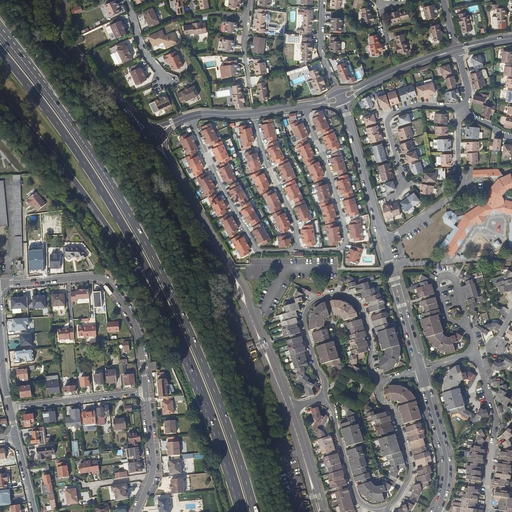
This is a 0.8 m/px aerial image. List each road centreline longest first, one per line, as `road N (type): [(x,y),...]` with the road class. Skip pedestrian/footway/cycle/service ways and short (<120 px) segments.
road 1 (trunk): [(254,511),(186,322),(99,166),(35,77)]
road 2 (residential): [(319,511),(251,316),(164,154)]
road 3 (trunk): [(0,49),(102,190),(196,374)]
road 4 (trunk): [(0,99),(108,227),(196,374)]
road 5 (residential): [(437,511),(448,469),(444,441),(383,240)]
road 6 (residential): [(146,392),(141,339),(108,283),(91,276),(0,284)]
road 7 (residential): [(301,106),(346,239),(335,250),(297,249)]
road 8 (residential): [(190,115),(255,246),(297,249)]
road 9 (residential): [(459,109),(416,104),(388,117),(402,184),(395,194)]
road 10 (residential): [(383,240),(339,97)]
road 11 (trunk): [(196,374),(244,511)]
road 12 (residential): [(297,249),(296,222),(252,113)]
road 13 (residential): [(10,408),(146,392)]
road 14 (unclassified): [(339,97),(456,49)]
road 15 (residential): [(135,511),(153,460),(146,392)]
